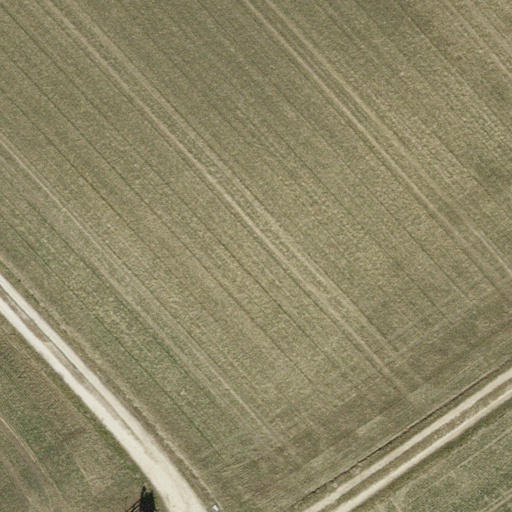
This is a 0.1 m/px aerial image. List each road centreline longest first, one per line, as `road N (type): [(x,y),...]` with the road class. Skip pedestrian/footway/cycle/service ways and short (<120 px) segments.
road 1 (track): [(0,296),(202,511)]
road 2 (track): [(333,511),(511,393)]
